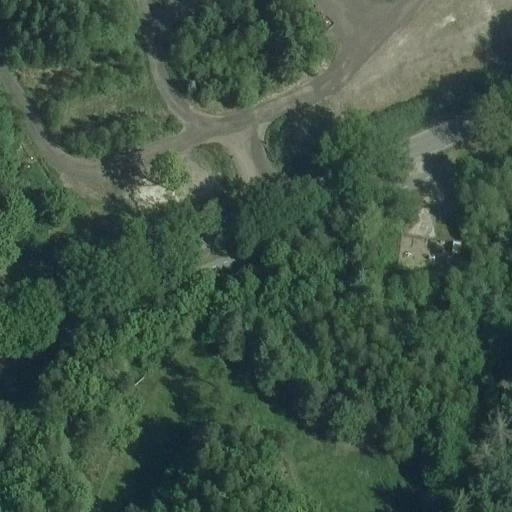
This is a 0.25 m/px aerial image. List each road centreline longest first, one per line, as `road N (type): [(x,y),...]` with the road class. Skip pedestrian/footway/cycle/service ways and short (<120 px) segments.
road 1 (tertiary): [(0,323),(511,109)]
road 2 (track): [(0,63),(42,148),(69,168),(103,172),(313,95),(413,0)]
road 3 (track): [(139,0),(157,76),(176,112),(207,129)]
